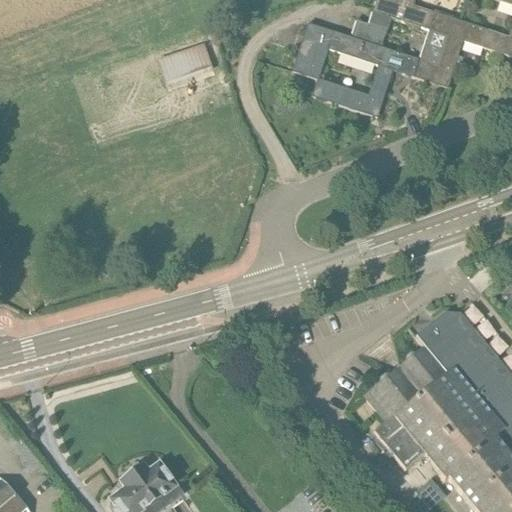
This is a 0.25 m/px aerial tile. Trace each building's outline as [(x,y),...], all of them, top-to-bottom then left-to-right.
[(397,0),(397,3),(388,0),(375,0),(371,13),(424,31),(429,13),(412,8),(414,0),(397,0)] [(511,0),(497,0),(497,3),(511,7),(511,22),(507,38),(486,32),(480,49),(511,59),(511,0)] [(355,23),(349,40),(379,49),(388,20),(371,13),(367,27),(355,23)] [(480,49),(486,32),(429,13),(424,31),(427,32),(411,80),(445,90),(462,44),(480,49)] [(310,99),(375,120),(391,73),(411,80),(417,62),(306,26),(291,73),(316,81),(327,52),(376,68),(367,98),(316,81),(310,99)] [(211,73),(204,46),(157,61),(166,88),(211,73)] [(459,318),(444,316),(414,341),(421,350),(414,356),(410,356),(406,359),(405,364),(397,365),(390,371),(388,377),(383,377),(379,382),(379,385),(362,399),(383,426),(372,435),(384,450),(379,455),(386,467),(394,461),(404,473),(424,460),(442,483),(446,481),(471,511),(511,511),(511,461),(495,440),(503,434),(511,444),(511,378),(510,378),(459,318)] [(121,490),(106,502),(108,505),(108,510),(108,511),(162,511),(180,499),(181,500),(180,498),(182,497),(158,464),(147,471),(142,465),(117,484),(121,490)] [(0,511),(23,511),(25,510),(0,482),(0,511)] [(402,503),(409,511),(426,511),(431,508),(416,491),(402,503)]
